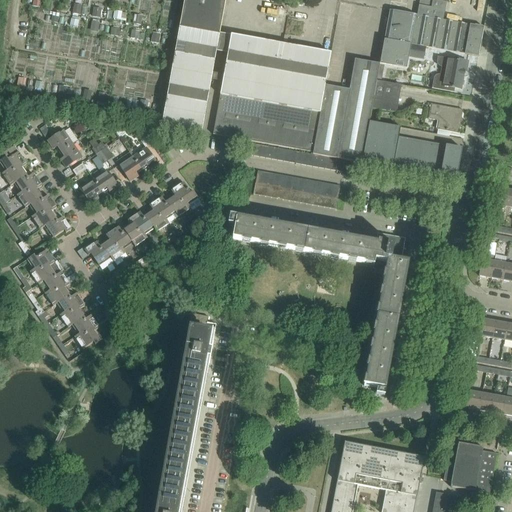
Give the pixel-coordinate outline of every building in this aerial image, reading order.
[(33,0),(32,7),(41,8),(42,0),(33,0)] [(222,82),(220,95),(320,114),(325,86),(331,54),(231,36),(223,75),(212,73),(225,0),(183,0),(162,122),(161,126),(163,126),(194,132),(201,133),(211,80),(222,82)] [(431,8),(419,6),(417,16),(443,20),(446,3),(432,0),(431,8)] [(431,8),(432,0),(419,0),(419,6),(431,8)] [(74,3),(73,13),(81,14),(83,5),(74,3)] [(93,8),(92,18),(100,19),(102,9),(93,8)] [(416,16),(389,11),(384,40),(411,45),(416,16)] [(113,12),(112,22),(120,23),(122,13),(113,12)] [(134,15),(132,25),(140,26),(142,16),(134,15)] [(478,57),(484,28),(443,20),(417,16),(416,16),(411,45),(425,48),(478,57)] [(70,18),(69,26),(78,27),(79,20),(70,18)] [(91,21),(90,31),(98,32),(100,23),(91,21)] [(111,28),(109,37),(118,39),(119,29),(111,28)] [(139,31),(131,30),(130,38),(138,39),(139,31)] [(152,33),(150,43),(159,44),(160,35),(152,33)] [(411,45),(384,40),(379,65),(406,70),(409,57),(411,45)] [(411,45),(409,57),(423,59),(425,48),(411,45)] [(467,62),(437,57),(437,58),(438,58),(437,62),(438,64),(439,66),(441,67),(442,68),(440,75),(439,75),(437,75),(435,77),(434,78),(432,88),(431,89),(454,93),(455,89),(460,90),(461,87),(463,86),(464,82),(462,81),(463,77),(464,72),(466,72),(467,62)] [(312,155),(315,156),(321,157),(327,158),(333,159),(339,160),(345,161),(355,163),(360,164),(361,164),(369,122),(371,110),(395,114),(400,86),(376,82),(379,65),(355,60),(349,91),(325,86),(320,114),(313,153),(312,155)] [(18,78),(16,91),(23,92),(25,79),(18,78)] [(313,153),(320,114),(220,95),(213,135),(313,153)] [(461,119),(463,110),(430,105),(428,119),(438,121),(436,129),(458,133),(460,119),(461,119)] [(451,180),(455,181),(456,181),(462,149),(399,137),(400,128),(369,122),(361,164),(363,164),(373,166),(376,167),(386,169),(389,169),(399,171),(402,171),(415,174),(425,176),(428,176),(438,178),(441,179),(451,180)] [(44,127),(40,130),(46,139),(50,136),(44,127)] [(128,133),(113,130),(119,139),(128,133)] [(54,138),(49,141),(48,142),(47,142),(53,150),(57,147),(61,153),(72,145),(63,131),(54,138)] [(145,147),(150,143),(147,139),(145,136),(136,134),(145,147)] [(101,152),(105,149),(102,144),(92,150),(96,155),(101,152)] [(248,156),(254,157),(256,145),(250,144),(248,156)] [(81,158),(72,145),(61,153),(64,158),(60,161),(66,168),(81,158)] [(254,157),(260,158),(262,146),(256,145),(254,157)] [(260,158),(266,159),(268,147),(262,146),(260,158)] [(6,158),(0,161),(0,162),(1,162),(7,171),(7,172),(9,174),(20,166),(21,169),(27,165),(18,153),(14,147),(11,148),(3,154),(6,158)] [(266,159),(272,160),(274,148),(268,147),(266,159)] [(105,149),(101,152),(107,162),(113,158),(107,148),(105,149)] [(272,160),(278,161),(280,149),(274,148),(272,160)] [(146,149),(132,158),(140,169),(146,166),(149,170),(157,165),(146,149)] [(278,161),(284,162),(286,150),(280,149),(278,161)] [(284,162),(289,163),(292,151),(286,150),(284,162)] [(289,163),(295,164),(298,152),(292,151),(289,163)] [(101,152),(96,155),(97,157),(103,165),(107,162),(101,152)] [(295,164),(301,165),(303,153),(298,152),(295,164)] [(129,153),(116,162),(130,183),(138,177),(135,173),(140,169),(132,158),(129,153)] [(301,165),(307,166),(309,154),(303,153),(301,165)] [(307,166),(313,167),(315,156),(312,155),(309,154),(307,166)] [(313,167),(319,169),(321,157),(315,156),(313,167)] [(321,157),(319,169),(325,170),(327,158),(321,157)] [(325,170),(331,171),(333,159),(327,158),(325,170)] [(331,171),(337,172),(339,160),(333,159),(331,171)] [(337,172),(342,173),(343,173),(345,161),(339,160),(337,172)] [(76,177),(86,170),(82,164),(72,171),(76,177)] [(10,187),(15,184),(20,180),(22,182),(28,178),(21,169),(20,166),(9,174),(7,172),(2,175),(10,187)] [(109,192),(117,187),(106,171),(92,180),(100,192),(106,188),(109,192)] [(269,174),(263,173),(261,184),(267,185),(269,174)] [(15,184),(22,193),(24,196),(35,188),(36,190),(41,187),(33,174),(28,178),(22,182),(20,180),(15,184)] [(273,187),(275,175),(269,174),(267,185),(273,187)] [(281,176),(275,175),(273,187),(279,188),(281,176)] [(285,189),(287,177),(281,176),(279,188),(285,189)] [(293,178),(287,177),(285,189),(291,190),(293,178)] [(296,191),(299,179),(293,178),(291,190),(296,191)] [(304,180),(299,179),(296,191),(302,192),(304,180)] [(92,180),(80,189),(89,203),(91,205),(99,199),(96,195),(100,192),(92,180)] [(308,193),(310,181),(304,180),(302,192),(308,193)] [(316,182),(310,181),(308,193),(314,194),(316,182)] [(320,195),(322,183),(316,182),(314,194),(320,195)] [(171,192),(174,197),(177,195),(185,208),(188,206),(198,199),(193,192),(190,193),(183,183),(171,192)] [(328,184),(322,183),(320,195),(326,196),(328,184)] [(265,197),(267,185),(261,184),(259,196),(265,197)] [(332,197),(334,185),(328,184),(326,196),(332,197)] [(273,187),(267,185),(265,197),(271,198),(273,187)] [(340,186),(334,185),(332,197),(338,198),(340,187),(340,186)] [(277,199),(279,188),(273,187),(271,198),(277,199)] [(43,200),(42,199),(36,190),(35,188),(24,196),(22,193),(17,197),(25,209),(30,206),(30,205),(35,202),(37,204),(43,200)] [(277,199),(282,200),(285,189),(279,188),(277,199)] [(492,205),(504,207),(507,190),(495,188),(492,205)] [(288,202),(291,190),(285,189),(282,200),(288,202)] [(296,191),(291,190),(288,202),(294,203),(296,191)] [(300,204),(302,192),(296,191),(294,203),(300,204)] [(300,204),(306,205),(308,193),(302,192),(300,204)] [(312,206),(314,194),(308,193),(306,205),(312,206)] [(320,195),(314,194),(312,206),(318,207),(320,195)] [(175,213),(177,216),(178,218),(191,209),(188,206),(185,208),(177,195),(174,197),(165,203),(169,209),(171,207),(175,212),(175,213)] [(324,208),(326,196),(320,195),(318,207),(324,208)] [(37,215),(38,216),(38,218),(40,216),(50,210),(51,212),(56,208),(48,196),(42,199),(43,200),(37,204),(35,202),(30,205),(30,206),(37,215)] [(324,208),(330,209),(332,197),(326,196),(324,208)] [(336,210),(338,198),(332,197),(330,209),(336,210)] [(155,210),(160,216),(163,221),(165,219),(169,216),(175,213),(175,212),(171,207),(169,209),(165,203),(162,198),(149,206),(153,212),(155,210)] [(50,210),(40,216),(38,218),(38,216),(37,215),(35,216),(32,219),(40,231),(45,227),(50,223),(52,226),(58,222),(57,221),(54,216),(51,212),(50,210)] [(146,216),(144,218),(143,218),(147,224),(150,222),(153,227),(153,228),(156,233),(169,224),(165,219),(163,221),(160,216),(155,210),(153,212),(146,216)] [(144,234),(153,228),(153,227),(150,222),(147,224),(143,218),(144,218),(143,216),(140,213),(134,216),(127,221),(131,226),(133,225),(141,236),(144,234)] [(196,222),(199,226),(211,218),(210,216),(208,214),(204,216),(196,222)] [(377,244),(230,217),(229,223),(233,224),(232,229),(234,230),(232,240),(374,266),(375,260),(387,262),(364,386),(374,388),(374,390),(379,391),(378,396),(384,397),(408,266),(400,265),(404,247),(401,246),(402,241),(378,237),(377,244)] [(45,227),(53,238),(51,239),(52,240),(56,237),(64,231),(66,234),(71,230),(70,229),(63,218),(57,221),(58,222),(52,226),(50,223),(45,227)] [(7,221),(15,233),(18,230),(10,219),(7,221)] [(190,226),(193,230),(199,226),(196,222),(190,226)] [(133,225),(131,226),(122,233),(121,233),(125,239),(128,237),(131,242),(131,243),(135,248),(147,239),(144,234),(141,236),(133,225)] [(106,236),(109,241),(112,240),(119,251),(122,249),(131,243),(131,242),(128,237),(125,239),(121,233),(122,233),(118,228),(106,236)] [(23,238),(18,230),(15,233),(21,243),(18,245),(22,243),(20,240),(23,238)] [(175,237),(177,240),(185,235),(182,231),(176,235),(177,235),(175,237)] [(164,244),(166,248),(177,240),(175,237),(177,235),(176,235),(164,244)] [(109,241),(100,248),(99,248),(103,254),(106,252),(110,257),(109,257),(113,262),(126,254),(122,249),(119,251),(112,240),(109,241)] [(91,255),(99,267),(98,265),(109,257),(110,257),(106,252),(103,254),(99,248),(100,248),(97,242),(84,251),(88,256),(90,255),(91,255)] [(18,245),(27,257),(30,255),(22,243),(18,245)] [(156,255),(166,248),(164,244),(154,250),(155,250),(153,251),(156,255)] [(146,255),(149,260),(156,255),(153,251),(155,250),(154,250),(146,255)] [(36,258),(34,256),(27,261),(33,271),(35,270),(36,272),(48,265),(49,267),(57,262),(57,261),(54,263),(46,251),(36,258)] [(495,258),(494,262),(491,279),(503,281),(506,264),(506,260),(495,258)] [(132,266),(134,270),(141,265),(138,260),(133,264),(133,265),(132,266)] [(494,262),(482,260),(479,277),(491,279),(494,262)] [(38,286),(43,282),(48,278),(50,281),(56,277),(56,276),(61,272),(63,271),(57,262),(49,267),(48,265),(36,272),(35,270),(33,271),(29,273),(38,286)] [(122,271),(126,276),(134,270),(132,266),(133,265),(133,264),(122,271)] [(511,265),(506,264),(503,281),(511,282),(511,265)] [(116,275),(108,281),(111,285),(124,277),(118,269),(114,273),(116,275)] [(43,282),(49,291),(51,294),(62,286),(64,289),(69,285),(61,272),(56,276),(56,277),(50,281),(48,278),(43,282)] [(53,307),(58,303),(63,300),(65,302),(71,298),(70,298),(64,289),(62,286),(51,294),(49,291),(44,295),(53,307)] [(29,292),(26,294),(33,305),(36,303),(29,292)] [(58,303),(64,313),(66,315),(77,308),(79,310),(84,307),(76,294),(70,298),(71,298),(65,302),(63,300),(58,303)] [(35,313),(38,317),(46,312),(44,310),(42,312),(36,303),(33,305),(38,311),(35,313)] [(68,329),(73,325),(78,321),(80,324),(85,320),(85,319),(79,310),(77,308),(66,315),(64,313),(59,317),(68,329)] [(38,317),(46,328),(49,326),(43,317),(47,314),(46,312),(38,317)] [(181,511),(209,361),(211,361),(212,354),(210,353),(213,338),(214,338),(216,325),(207,324),(208,317),(198,316),(191,314),(189,327),(189,330),(155,511),(181,511)] [(90,316),(85,319),(85,320),(80,324),(78,321),(73,325),(79,335),(81,337),(92,330),(94,332),(99,328),(90,316)] [(468,334),(479,336),(482,320),(471,318),(468,334)] [(494,322),(482,320),(479,336),(491,339),(494,322)] [(506,324),(494,322),(491,339),(503,341),(506,324)] [(511,325),(506,324),(503,341),(511,342),(511,325)] [(56,337),(49,326),(46,328),(53,339),(56,337)] [(75,338),(83,350),(93,343),(95,345),(102,340),(100,341),(94,332),(92,330),(81,337),(79,335),(75,338)] [(53,339),(60,350),(64,348),(56,337),(53,339)] [(458,390),(455,406),(467,409),(470,392),(471,389),(464,388),(464,391),(458,390)] [(470,392),(467,409),(479,411),(482,394),(482,391),(477,390),(476,393),(470,392)] [(479,411),(491,413),(494,396),(482,394),(479,411)] [(491,413),(503,415),(506,398),(494,396),(491,413)] [(503,415),(511,416),(511,399),(506,398),(503,415)] [(339,468),(330,511),(352,511),(358,486),(385,491),(381,511),(413,511),(424,458),(344,443),(341,460),(336,459),(335,467),(339,468)] [(489,497),(490,491),(491,485),(497,454),(482,452),(483,448),(458,443),(454,464),(446,462),(446,464),(445,468),(444,478),(443,479),(443,481),(451,483),(450,487),(469,491),(469,494),(479,495),(489,497)] [(460,498),(436,493),(432,511),(457,511),(457,510),(460,498)]
